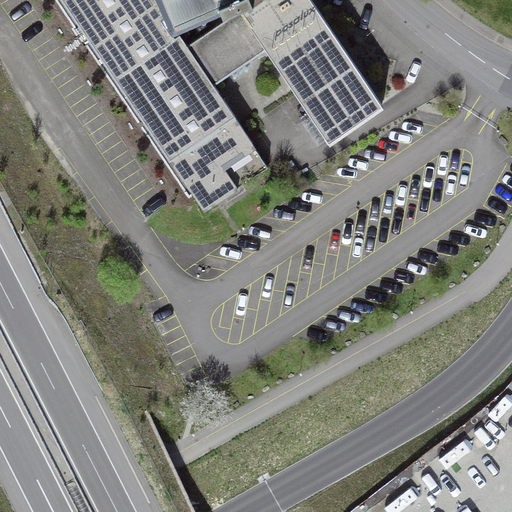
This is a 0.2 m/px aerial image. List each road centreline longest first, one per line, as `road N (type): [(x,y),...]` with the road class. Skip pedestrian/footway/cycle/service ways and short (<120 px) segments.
road 1 (unclassified): [(248,511),(414,417),(511,331)]
road 2 (motorway): [(117,511),(0,281)]
road 3 (unclassified): [(409,0),(511,78)]
